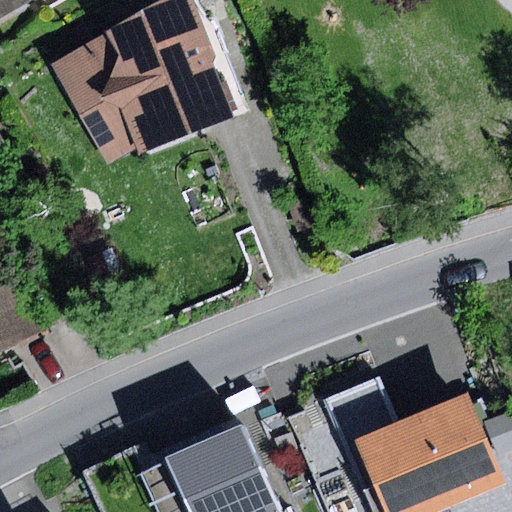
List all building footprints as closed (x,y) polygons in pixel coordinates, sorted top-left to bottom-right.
[(0,0),(0,17),(31,0),(0,0)] [(195,0),(169,0),(54,65),(109,166),(137,147),(141,156),(235,118),(215,64),(217,55),(195,0)] [(0,350),(42,330),(19,282),(0,291),(0,350)] [(417,511),(500,479),(471,406),(400,435),(378,381),(328,402),(373,511),(417,511)] [(283,511),(247,428),(172,460),(194,511),(283,511)]
